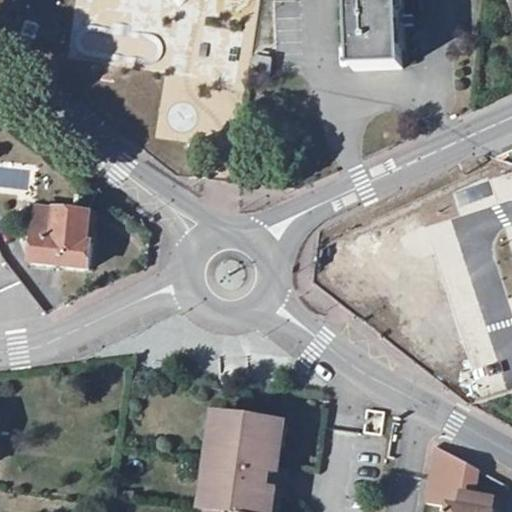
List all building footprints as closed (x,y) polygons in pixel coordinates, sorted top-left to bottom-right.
[(351,0),(354,72),(403,69),(400,0),(351,0)] [(256,58),(254,73),(271,76),(273,61),(256,58)] [(0,192),(34,195),(36,166),(0,163),(0,192)] [(90,231),(91,218),(39,212),(33,266),(90,272),(94,236),(90,231)] [(278,420),(227,415),(224,448),(217,448),(209,511),(272,511),(275,496),(289,497),(292,470),(279,468),(282,441),(276,440),(278,420)] [(460,511),(463,497),(476,500),(481,474),(435,449),(425,506),(450,510),(450,509),(460,511)] [(450,510),(449,511),(493,511),(495,503),(476,500),(463,497),(460,511),(450,509),(450,510)]
